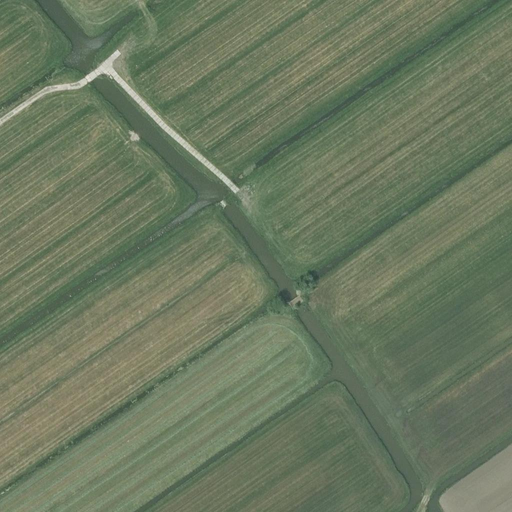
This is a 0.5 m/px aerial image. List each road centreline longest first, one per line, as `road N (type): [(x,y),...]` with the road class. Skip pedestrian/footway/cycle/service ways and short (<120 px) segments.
road 1 (track): [(106,65),(235,192)]
road 2 (track): [(0,122),(42,92),(87,81),(118,51)]
